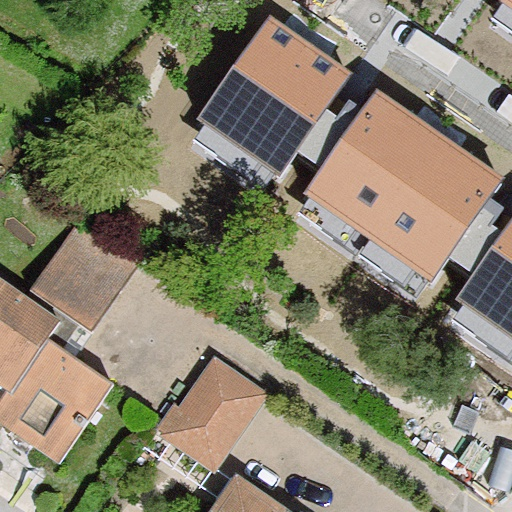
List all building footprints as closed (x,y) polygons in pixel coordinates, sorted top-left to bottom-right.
[(275,24),(207,120),(278,170),(294,146),(322,107),(346,73),(275,24)] [(497,178),(381,98),(369,115),(330,171),(315,192),(431,273),(446,251),(485,196),(497,178)] [(294,146),(330,171),(369,115),(351,102),(339,119),(322,107),(294,146)] [(482,276),(509,237),(492,225),(503,209),(485,196),(446,251),(482,276)] [(87,327),(133,261),(81,225),(35,291),(87,327)] [(511,232),(509,237),(482,276),(465,299),(511,332),(511,232)] [(58,325),(0,286),(0,380),(12,389),(0,407),(0,419),(65,462),(112,389),(45,344),(58,325)] [(213,468),(262,396),(213,363),(173,422),(164,435),(213,468)] [(275,511),(234,484),(214,511),(275,511)]
